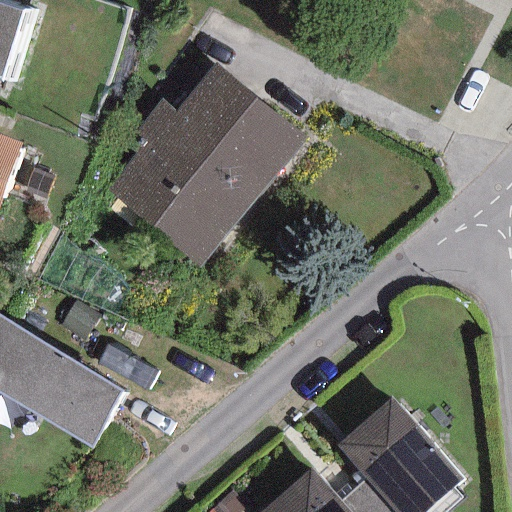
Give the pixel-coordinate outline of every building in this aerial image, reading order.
[(0,65),(17,13),(0,7),(0,65)] [(199,268),(307,139),(215,64),(174,112),(160,100),(134,134),(146,143),(105,191),(199,268)] [(0,199),(21,144),(0,135),(0,199)] [(54,177),(31,169),(22,193),(45,202),(54,177)] [(84,341),(100,315),(75,301),(60,326),(84,341)] [(121,393),(0,317),(0,393),(90,449),(121,393)] [(146,392),(157,373),(106,346),(96,365),(146,392)] [(391,399),(337,447),(366,480),(394,511),(424,511),(462,479),(391,399)] [(311,471),(260,511),(347,511),(339,503),(311,471)] [(347,511),(394,511),(366,480),(339,503),(347,511)] [(240,511),(247,507),(233,491),(209,511),(240,511)]
